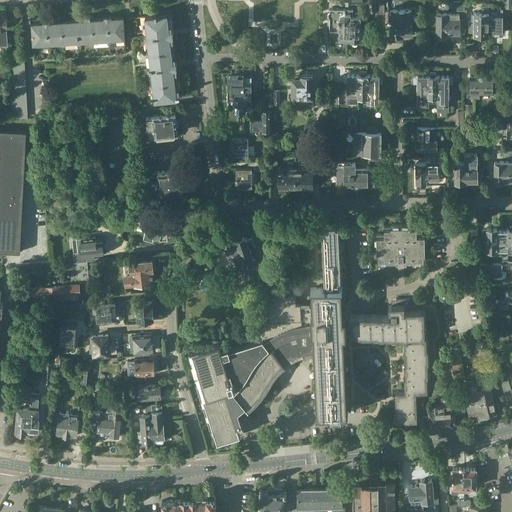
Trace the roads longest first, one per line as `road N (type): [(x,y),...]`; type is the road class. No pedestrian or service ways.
road 1 (tertiary): [(203,470),(485,437)]
road 2 (tertiary): [(0,463),(114,476),(203,470)]
road 3 (residential): [(398,60),(204,58)]
road 4 (residential): [(396,204),(221,205)]
road 5 (residential): [(171,324),(203,470)]
road 6 (residential): [(204,58),(221,205)]
road 7 (residential): [(396,204),(398,60)]
road 8 (residential): [(221,205),(178,268),(171,324)]
